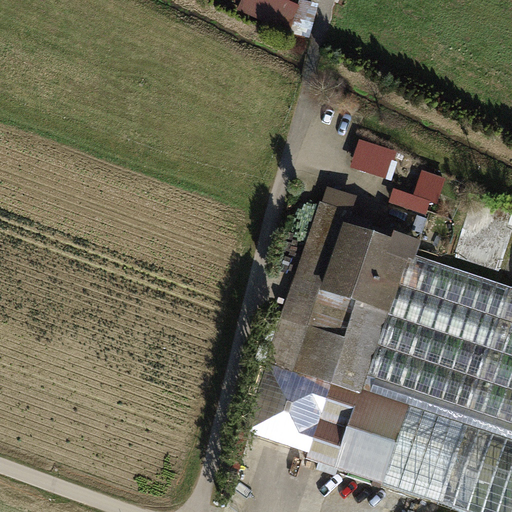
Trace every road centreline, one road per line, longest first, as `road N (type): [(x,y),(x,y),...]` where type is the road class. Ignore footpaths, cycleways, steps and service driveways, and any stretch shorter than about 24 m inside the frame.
road 1 (track): [(335,0),(195,511)]
road 2 (track): [(511,196),(303,98)]
road 3 (track): [(0,457),(157,511)]
